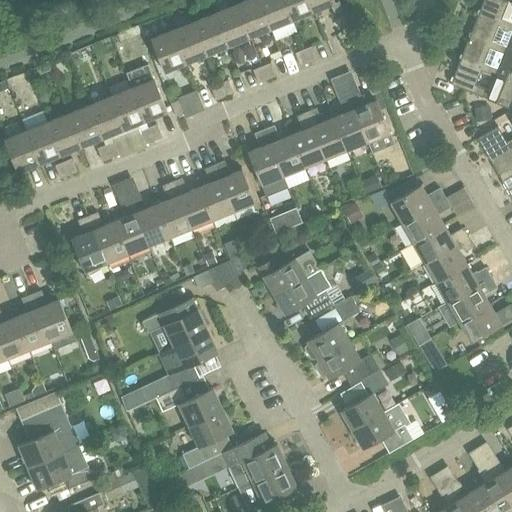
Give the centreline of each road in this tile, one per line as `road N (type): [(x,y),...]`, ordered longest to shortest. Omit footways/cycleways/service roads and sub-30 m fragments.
road 1 (residential): [(0,266),(10,213),(185,142),(225,110),(401,38)]
road 2 (residential): [(511,246),(442,132),(401,38)]
road 3 (residential): [(353,507),(242,304)]
road 4 (residential): [(353,507),(511,424)]
